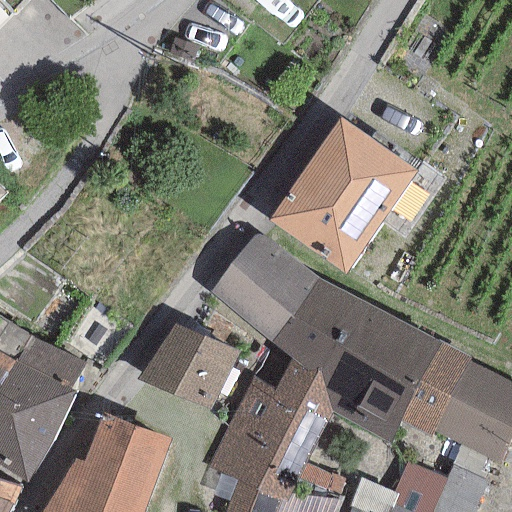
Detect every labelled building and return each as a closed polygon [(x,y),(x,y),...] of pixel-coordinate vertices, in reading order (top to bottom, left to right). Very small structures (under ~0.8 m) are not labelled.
[(417,173),(340,119),(268,221),(345,275),(417,173)] [(210,293),(270,344),(318,278),(256,232),(210,293)] [(378,310),(318,278),(270,344),(292,356),(321,373),(332,413),(378,310)] [(441,344),(378,310),(332,413),(387,445),(399,422),(441,344)] [(239,352),(172,325),(136,381),(210,410),(239,352)] [(12,363),(0,356),(0,466),(26,484),(74,393),(68,389),(84,363),(29,337),(12,363)] [(471,360),(441,344),(399,422),(430,438),(434,431),(498,465),(511,437),(511,384),(470,362),(471,360)] [(224,511),(274,511),(278,503),(283,503),(327,423),(332,413),(321,373),(292,356),(273,392),(252,378),(206,468),(237,479),(224,511)] [(141,511),(171,440),(102,414),(82,463),(75,460),(41,511),(141,511)] [(393,494),(382,511),(444,511),(459,486),(420,464),(401,499),(393,494)] [(0,511),(8,511),(12,505),(21,489),(0,481),(0,511)]
